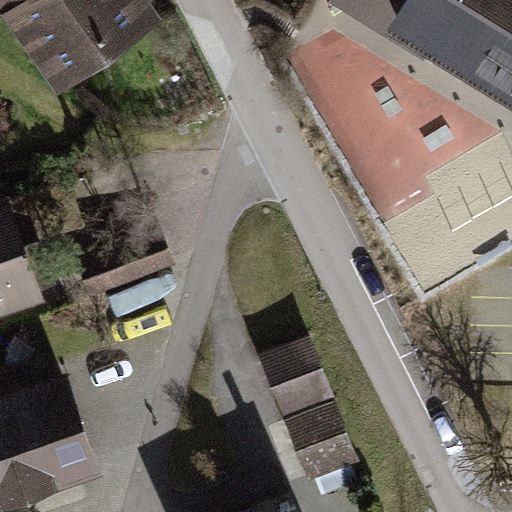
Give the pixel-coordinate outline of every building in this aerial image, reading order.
[(10,0),(66,76),(158,10),(151,0),(0,0),(0,3),(4,0),(10,0)] [(511,0),(332,0),(330,3),(426,62),(431,52),(511,101),(511,0)] [(12,186),(0,189),(0,311),(48,295),(12,186)] [(153,229),(84,258),(96,288),(165,260),(153,229)] [(308,337),(262,355),(307,471),(353,453),(308,337)] [(66,354),(0,377),(0,477),(6,495),(104,460),(66,354)]
